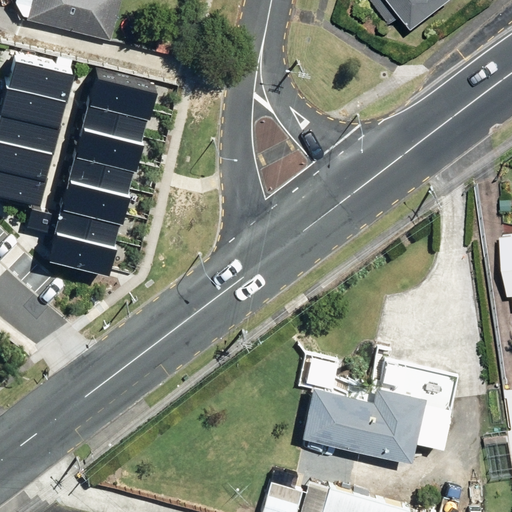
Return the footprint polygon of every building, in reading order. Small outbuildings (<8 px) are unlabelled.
[(36,0),(33,13),(115,35),(124,0),(36,0)] [(396,17),(406,29),(444,0),(367,0),(386,24),(396,17)] [(7,70),(65,85),(72,59),(13,45),(7,70)] [(93,61),(87,87),(150,102),(156,75),(93,61)] [(1,96),(59,110),(65,85),(7,70),(1,96)] [(87,87),(81,113),(144,128),(150,102),(87,87)] [(0,100),(0,123),(53,136),(59,110),(1,96),(0,100)] [(81,113),(75,140),(138,154),(144,128),(81,113)] [(0,150),(47,162),(53,136),(0,123),(0,150)] [(75,140),(68,166),(132,181),(138,154),(75,140)] [(0,178),(40,188),(47,162),(0,150),(0,178)] [(68,166),(62,192),(125,207),(132,181),(68,166)] [(62,192),(56,218),(119,233),(125,207),(62,192)] [(56,218),(50,245),(113,259),(119,233),(56,218)] [(0,273),(22,279),(31,239),(0,231),(0,273)] [(511,235),(497,237),(504,297),(510,296),(511,310),(511,235)] [(501,386),(511,383),(511,350),(496,353),(501,386)] [(292,440),(398,463),(412,398),(365,388),(361,402),(303,389),(292,440)] [(254,511),(288,511),(295,491),(263,482),(254,511)] [(315,511),(400,511),(400,510),(322,488),(315,511)]
